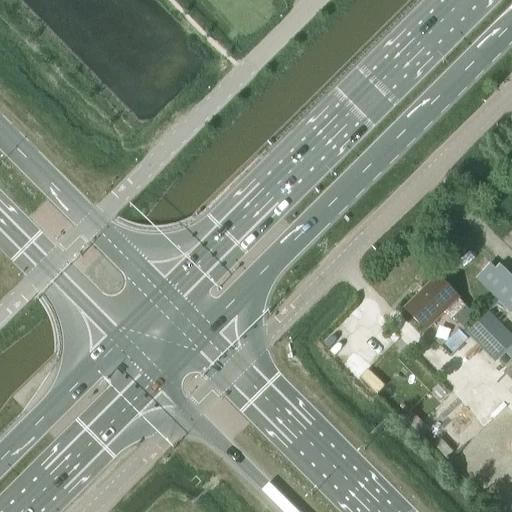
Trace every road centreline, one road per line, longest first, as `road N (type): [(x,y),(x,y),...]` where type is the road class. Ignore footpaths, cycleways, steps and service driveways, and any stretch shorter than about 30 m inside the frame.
road 1 (secondary): [(202,335),(511,30)]
road 2 (secondary): [(461,0),(163,299)]
road 3 (unclassified): [(234,366),(511,90)]
road 4 (unclassified): [(90,225),(313,0)]
road 5 (secondary): [(376,511),(234,366)]
road 6 (secondary): [(22,511),(156,379)]
road 7 (secondary): [(119,341),(0,459)]
road 8 (unclassified): [(88,511),(189,412)]
road 9 (secondary): [(189,412),(289,511)]
road 10 (tertiary): [(90,225),(0,129)]
